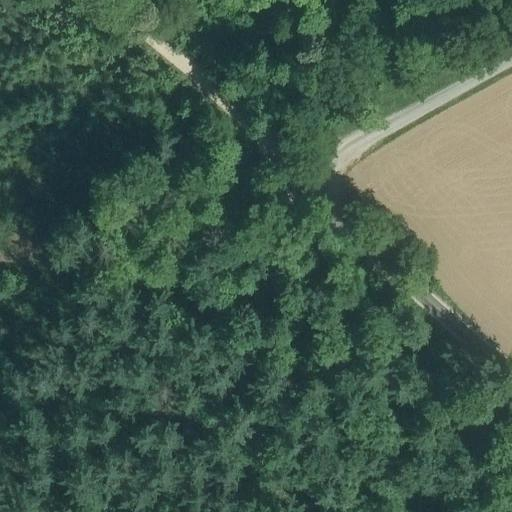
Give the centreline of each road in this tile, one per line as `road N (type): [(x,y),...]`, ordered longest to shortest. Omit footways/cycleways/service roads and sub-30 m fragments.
road 1 (track): [(511,370),(390,241),(352,193),(343,165),(351,146),(511,61)]
road 2 (track): [(7,0),(343,165)]
road 3 (track): [(223,511),(226,484),(343,165)]
